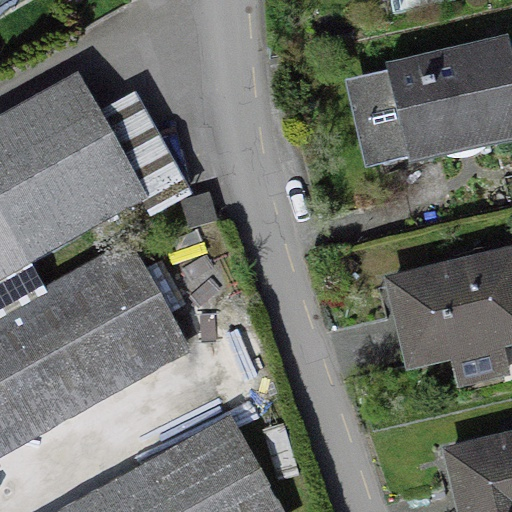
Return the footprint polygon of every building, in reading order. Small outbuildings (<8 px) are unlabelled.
[(391,0),(394,14),(453,0),(391,0)] [(384,166),(410,160),(410,163),(511,138),(511,70),(506,47),(364,81),(364,117),(375,151),(384,166)] [(80,87),(0,131),(0,272),(140,194),(80,87)] [(208,196),(183,204),(190,229),(215,221),(208,196)] [(133,254),(0,328),(0,444),(182,343),(133,254)] [(497,346),(511,342),(511,262),(511,257),(391,285),(411,367),(455,356),(462,385),(504,375),(497,346)] [(88,511),(276,511),(232,432),(88,511)] [(511,511),(511,441),(449,456),(462,511),(511,511)]
